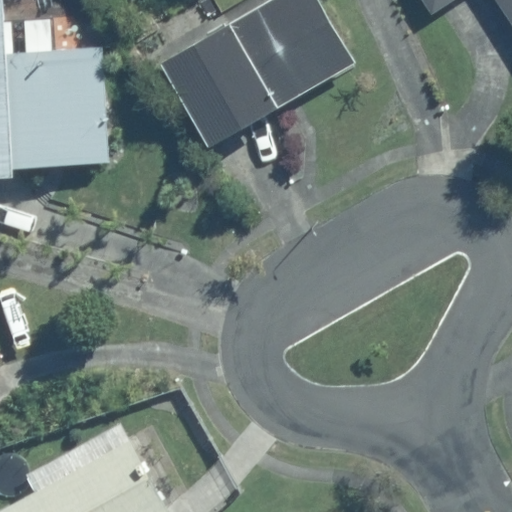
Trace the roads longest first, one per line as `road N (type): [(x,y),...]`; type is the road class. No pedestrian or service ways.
road 1 (residential): [(428,406),(340,415),(275,397),(253,374),(244,338),(260,312),(441,215),(478,225),(496,251),(493,279),(442,389)]
road 2 (residential): [(487,511),(428,406)]
